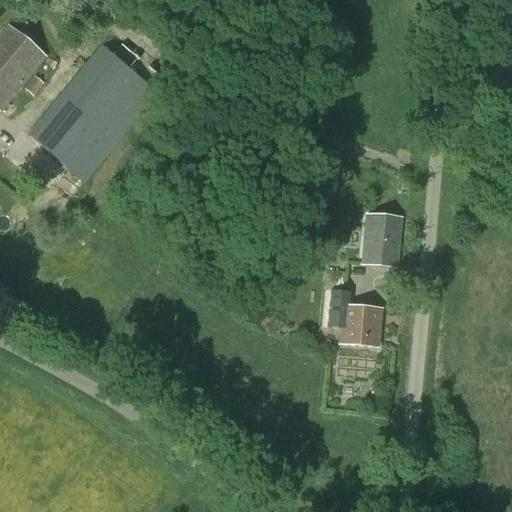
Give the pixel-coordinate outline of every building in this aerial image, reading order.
[(0,34),(0,113),(46,59),(7,26),(0,34)] [(46,116),(28,137),(54,159),(72,137),(46,116)] [(340,187),(343,154),(323,152),(320,184),(340,187)] [(369,215),(364,265),(394,268),(398,269),(403,218),(369,215)] [(331,328),(339,329),(338,345),(378,349),(381,311),(333,306),(331,328)]
